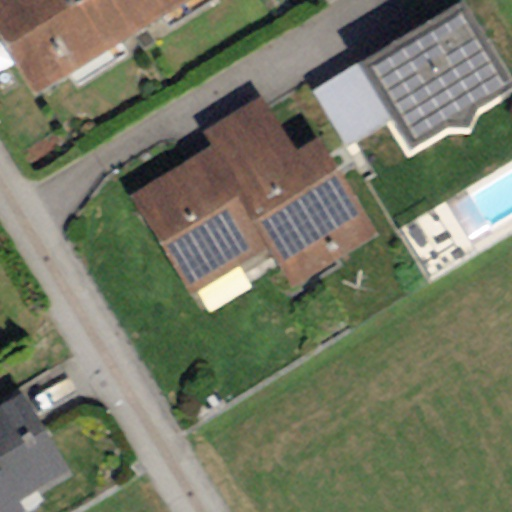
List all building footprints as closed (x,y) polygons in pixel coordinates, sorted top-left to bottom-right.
[(142,28),(125,0),(0,0),(0,39),(34,95),(142,28)] [(125,0),(142,28),(189,0),(125,0)] [(509,104),(462,24),(363,82),(412,163),(449,141),(471,146),(476,123),(509,104)] [(215,159),(143,201),(199,297),(274,253),(296,290),(379,242),(323,147),(302,159),(271,106),(206,144),(215,159)] [(0,407),(0,480),(19,511),(31,511),(78,484),(23,394),(0,407)] [(0,511),(19,511),(0,480),(0,511)]
